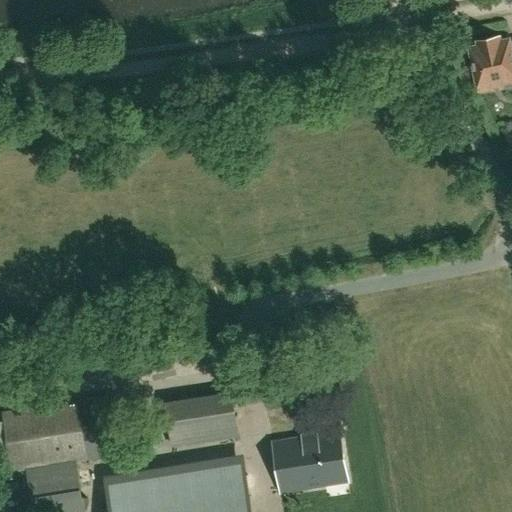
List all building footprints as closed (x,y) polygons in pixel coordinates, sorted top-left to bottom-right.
[(480,92),(511,85),(511,65),(511,63),(511,62),(511,40),(507,42),(506,38),(497,40),(497,38),(492,39),(489,38),(482,39),(479,42),(474,42),(475,45),(470,46),(480,92)] [(74,339),(81,377),(211,355),(205,317),(74,339)] [(11,471),(122,454),(119,431),(129,430),(127,417),(117,419),(113,395),(2,412),(11,471)] [(172,446),(237,436),(231,397),(210,400),(210,403),(166,409),(172,446)] [(339,431),(272,441),(280,492),(347,482),(339,431)] [(31,511),(83,511),(76,463),(25,471),(31,511)] [(251,511),(245,475),(109,497),(110,511),(251,511)]
